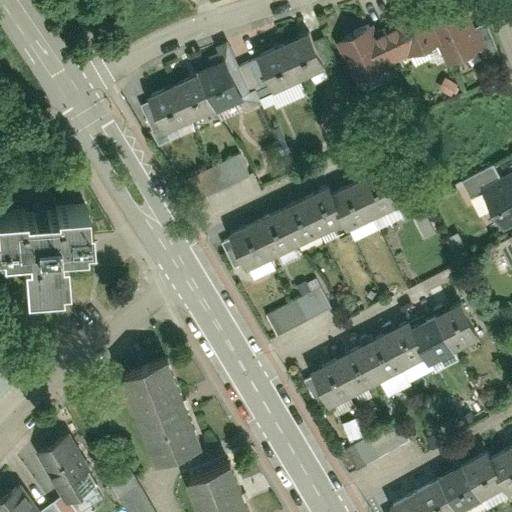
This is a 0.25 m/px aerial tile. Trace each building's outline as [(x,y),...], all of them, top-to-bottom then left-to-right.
[(373,22),(337,38),(355,80),(384,68),(382,63),(439,38),(449,60),(483,45),(465,5),(432,20),(422,0),(421,0),(391,13),(396,24),(377,32),(373,22)] [(227,55),(142,92),(158,128),(238,94),(243,106),(321,72),(304,33),(232,64),(227,55)] [(190,200),(246,173),(236,150),(179,177),(190,200)] [(318,187),(223,230),(240,267),(334,224),(338,231),(395,205),(378,167),(321,193),(318,187)] [(511,226),(511,176),(482,193),(504,231),(511,226)] [(19,252),(22,285),(57,283),(56,276),(65,275),(63,249),(56,250),(55,243),(82,241),(81,237),(90,236),(88,215),(84,216),(83,200),(55,202),(55,206),(22,209),(22,204),(0,205),(0,247),(25,246),(26,251),(19,252)] [(299,293),(262,310),(272,332),(328,306),(313,274),(294,283),(299,293)] [(409,315),(305,366),(323,402),(423,352),(427,360),(478,335),(461,301),(414,324),(409,315)] [(184,396),(168,353),(126,368),(142,411),(184,396)] [(201,439),(184,396),(142,411),(159,454),(201,439)] [(405,437),(393,416),(365,432),(354,413),(338,422),(349,441),(342,445),(354,467),(405,437)] [(89,482),(62,434),(36,449),(62,497),(89,482)] [(485,447),(384,501),(389,511),(446,511),(500,484),(504,492),(511,487),(511,441),(488,454),(485,447)] [(253,511),(230,459),(188,478),(202,511),(253,511)] [(154,511),(127,466),(106,479),(125,511),(154,511)] [(29,511),(11,485),(0,492),(0,511),(29,511)]
